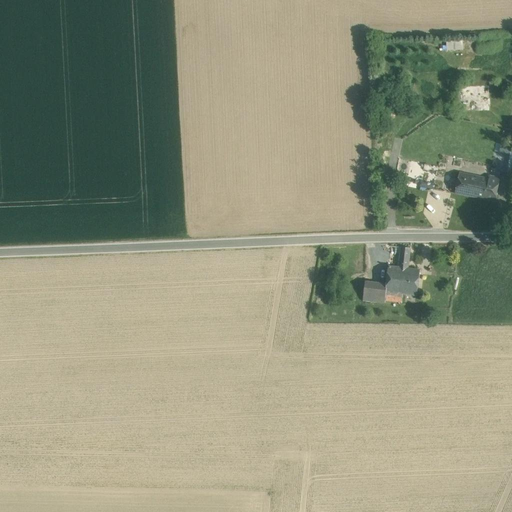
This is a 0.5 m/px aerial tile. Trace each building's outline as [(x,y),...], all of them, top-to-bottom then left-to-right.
[(503,156),(492,154),(489,169),(500,171),(503,156)] [(492,178),(463,172),(459,194),(499,201),(503,176),(493,174),(492,178)] [(408,251),(399,250),(397,269),(406,270),(408,251)] [(393,268),(386,268),(384,286),(384,294),(385,294),(391,294),(393,268)] [(397,269),(393,268),(391,294),(399,295),(416,297),(418,271),(406,270),(397,269)] [(384,286),(363,284),(362,300),(384,303),(384,300),(385,294),(384,294),(384,286)]
